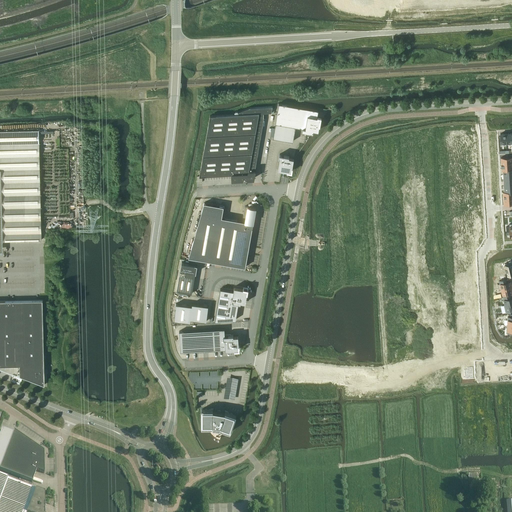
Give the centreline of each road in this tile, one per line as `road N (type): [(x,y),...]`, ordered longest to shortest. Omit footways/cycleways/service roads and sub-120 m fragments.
road 1 (unclassified): [(170,409),(148,353),(147,302),(175,45)]
road 2 (unclassified): [(175,45),(511,25)]
road 3 (unclassified): [(298,189),(321,143),(361,115),(480,103)]
road 4 (unclassified): [(268,363),(298,189)]
road 5 (unclassified): [(247,361),(276,189)]
road 6 (track): [(135,0),(123,13),(0,46)]
road 7 (residential): [(511,355),(488,356),(481,256),(491,242)]
road 8 (unclassified): [(212,459),(249,440),(268,363)]
